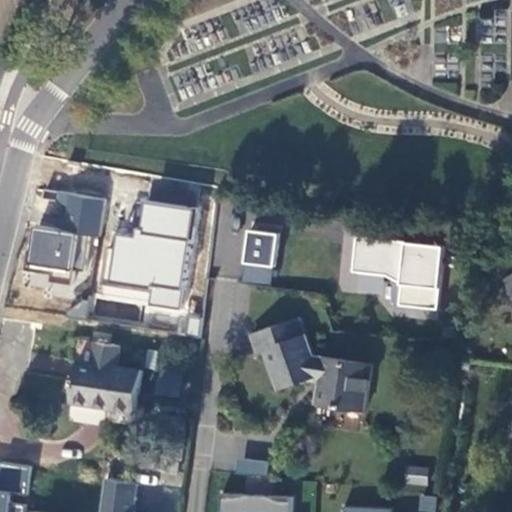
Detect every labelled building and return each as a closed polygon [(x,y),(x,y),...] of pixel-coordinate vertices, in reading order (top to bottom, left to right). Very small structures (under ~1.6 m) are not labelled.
[(88,278),(103,198),(43,187),(29,267),(88,278)] [(101,298),(182,310),(197,208),(142,200),(137,235),(111,231),(101,298)] [(245,230),(240,281),(272,284),(277,233),(245,230)] [(447,245),(358,236),(355,270),(390,276),(404,283),(402,305),(439,309),(447,245)] [(375,364),(324,356),(316,355),(303,317),(253,335),(260,353),(266,351),(280,389),(310,378),(321,380),(318,402),(368,410),(375,364)] [(80,360),(73,402),(137,412),(144,370),(80,360)] [(239,457),(236,472),(265,479),(269,463),(239,457)] [(0,511),(25,511),(31,465),(0,461),(0,511)] [(426,485),(428,469),(408,467),(407,483),(426,485)] [(133,511),(136,481),(104,479),(101,511),(133,511)] [(293,511),(294,496),(222,493),(221,511),(293,511)]
